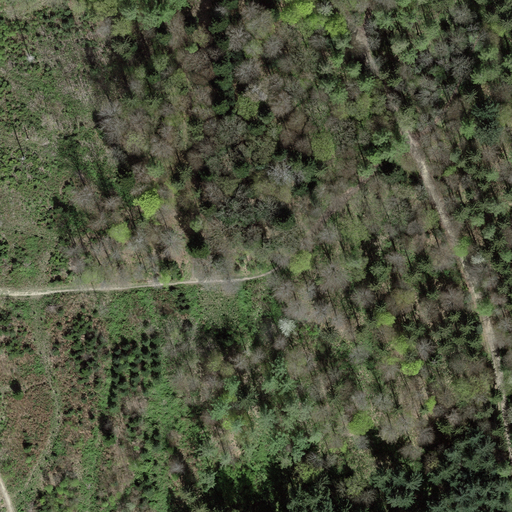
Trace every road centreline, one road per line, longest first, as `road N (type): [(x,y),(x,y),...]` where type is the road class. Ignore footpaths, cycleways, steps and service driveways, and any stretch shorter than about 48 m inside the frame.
road 1 (motorway): [(511,169),(0,444)]
road 2 (motorway): [(74,511),(511,278)]
road 3 (track): [(511,443),(487,326),(411,139),(332,0)]
